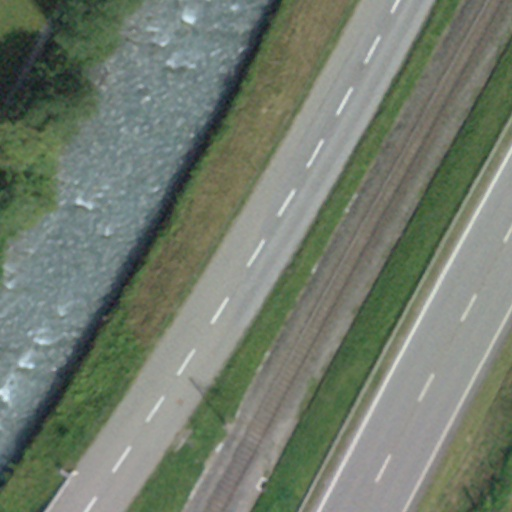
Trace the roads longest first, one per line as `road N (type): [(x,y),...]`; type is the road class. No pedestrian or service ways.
road 1 (tertiary): [(85,511),(208,327),(397,0)]
road 2 (primary): [(511,229),(364,511)]
